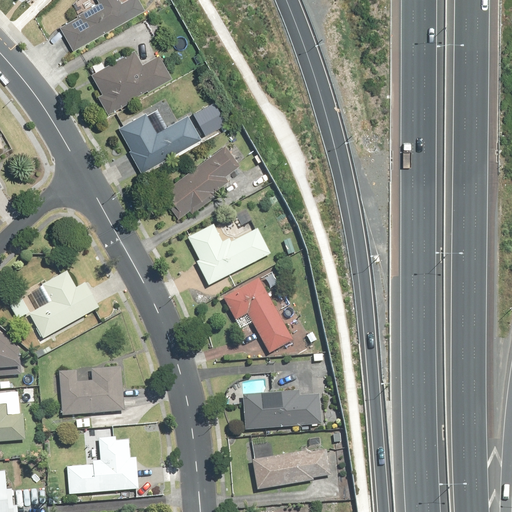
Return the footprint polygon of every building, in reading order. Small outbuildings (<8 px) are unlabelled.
[(59,25),(73,49),(144,8),(139,0),(123,0),(121,1),(120,0),(98,0),(100,2),(59,25)] [(107,113),(173,77),(160,52),(141,61),(134,48),(92,72),(103,92),(97,95),(107,113)] [(215,99),(194,110),(206,133),(227,122),(215,99)] [(141,171),(202,137),(188,113),(156,131),(146,113),(121,127),(132,147),(129,149),(141,171)] [(165,192),(182,214),(229,178),(226,174),(240,163),(226,145),(165,192)] [(246,210),(236,215),(241,225),(251,221),(246,210)] [(209,287),(274,253),(260,225),(228,242),(218,224),(185,241),(209,287)] [(290,236),(281,240),(288,256),(297,252),(290,236)] [(24,316),(39,342),(102,306),(88,280),(79,285),(69,268),(43,283),(53,300),(24,316)] [(297,336),(262,275),(224,297),(241,327),(252,321),(270,352),(297,336)] [(0,330),(0,373),(21,372),(19,345),(1,331),(0,330)] [(58,368),(61,415),(128,410),(125,363),(58,368)] [(243,392),(246,428),(322,422),(321,398),(303,400),(302,388),(243,392)] [(0,441),(28,440),(27,407),(0,409),(0,406),(0,441)] [(67,464),(69,494),(142,488),(137,432),(100,435),(103,461),(67,464)] [(327,443),(255,458),(261,488),(333,474),(327,443)] [(0,511),(21,511),(21,489),(10,490),(9,469),(0,468),(0,511)]
